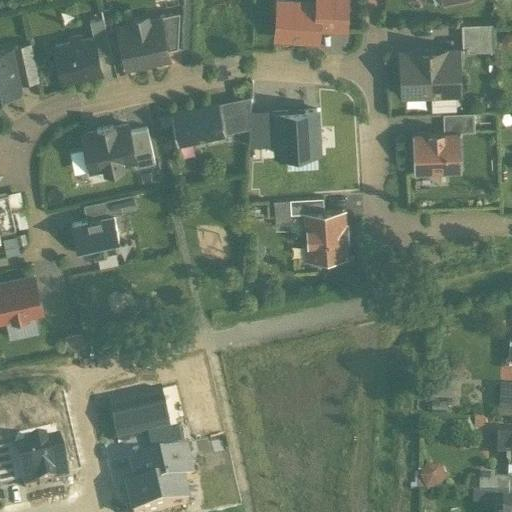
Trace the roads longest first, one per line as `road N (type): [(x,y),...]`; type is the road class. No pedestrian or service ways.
road 1 (residential): [(99,506),(77,377),(378,312),(390,301),(384,209)]
road 2 (residential): [(384,209),(367,97),(353,73),(329,65),(252,63),(183,77),(80,102),(22,133)]
road 3 (residential): [(511,223),(404,218),(384,209)]
